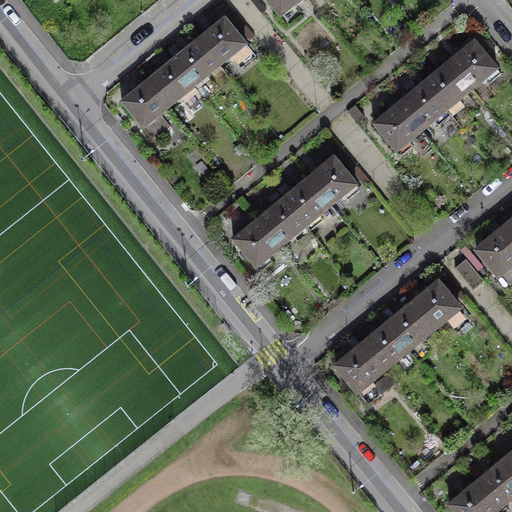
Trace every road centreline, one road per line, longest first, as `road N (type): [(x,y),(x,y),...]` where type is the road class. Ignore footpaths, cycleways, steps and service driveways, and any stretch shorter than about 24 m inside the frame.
road 1 (residential): [(71,103),(284,367)]
road 2 (residential): [(284,367),(511,182)]
road 3 (residential): [(284,367),(401,511)]
road 4 (residential): [(198,0),(71,103)]
